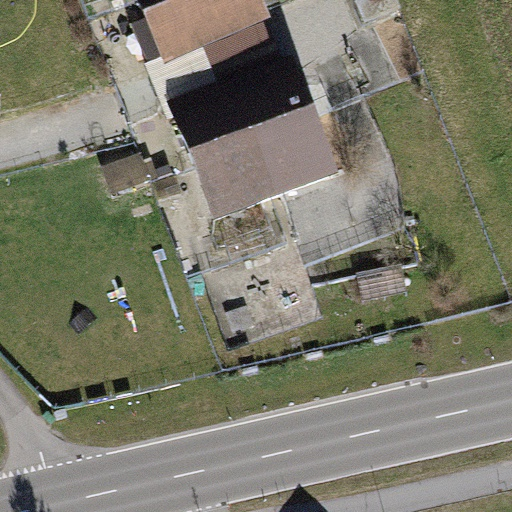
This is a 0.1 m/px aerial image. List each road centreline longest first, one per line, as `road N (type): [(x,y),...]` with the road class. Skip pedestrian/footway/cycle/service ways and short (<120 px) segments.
road 1 (secondary): [(59,505),(511,402)]
road 2 (residential): [(0,389),(41,454),(59,505)]
